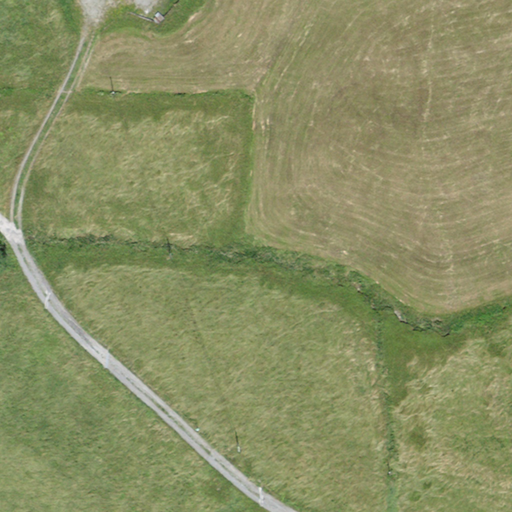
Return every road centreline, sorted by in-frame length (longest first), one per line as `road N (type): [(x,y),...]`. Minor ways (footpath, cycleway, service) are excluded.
road 1 (track): [(0,226),(66,321),(282,511)]
road 2 (track): [(102,4),(24,173),(16,246)]
